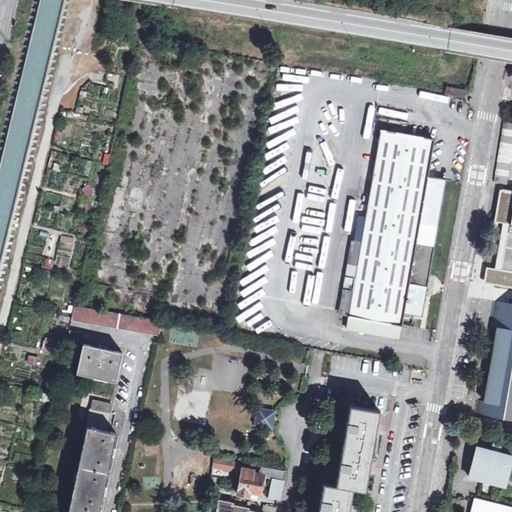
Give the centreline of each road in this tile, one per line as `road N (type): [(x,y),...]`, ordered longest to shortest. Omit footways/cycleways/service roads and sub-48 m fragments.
road 1 (unclassified): [(491,92),(419,511)]
road 2 (secondary): [(194,0),(511,50)]
road 3 (residential): [(107,511),(142,344)]
road 4 (residential): [(294,511),(317,389)]
